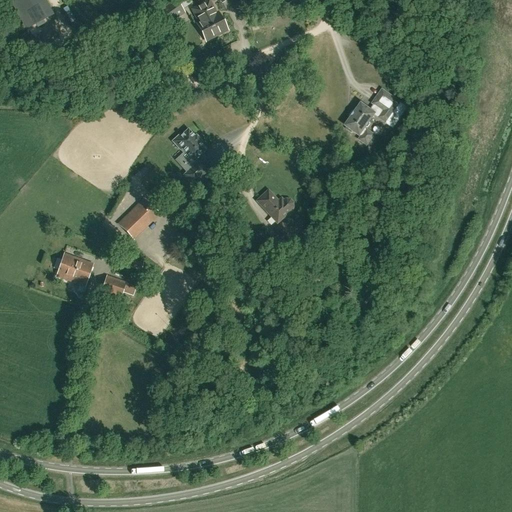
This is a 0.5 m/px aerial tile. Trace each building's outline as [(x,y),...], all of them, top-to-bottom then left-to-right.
[(41,0),(33,0),(17,9),(27,28),(35,24),(43,19),(50,15),(41,0)] [(176,0),(174,0),(152,16),(162,30),(186,13),(178,2),(176,0)] [(201,6),(216,35),(217,34),(219,35),(225,33),(225,30),(226,29),(219,15),(217,16),(211,5),(208,6),(206,3),(201,6)] [(214,36),(216,35),(201,6),(195,9),(197,12),(194,14),(200,25),(198,26),(205,40),(207,40),(208,41),(214,38),(214,36)] [(378,97),(373,104),(383,112),(379,118),(386,123),(396,110),(401,102),(383,90),(378,97)] [(361,105),(346,127),(347,128),(346,129),(347,130),(351,134),(353,133),(353,132),(359,137),(360,136),(362,137),(359,140),(367,146),(374,136),(365,129),(375,115),(361,105)] [(181,149),(185,153),(191,159),(189,161),(188,160),(184,164),(189,170),(187,173),(183,175),(192,185),(206,172),(198,163),(196,164),(193,161),(206,150),(199,143),(201,142),(200,140),(197,138),(196,136),(194,137),(188,130),(181,136),(180,135),(172,142),(180,150),(181,149)] [(155,166),(139,181),(146,188),(161,173),(155,166)] [(268,193),(258,202),(277,223),(279,221),(290,211),(292,207),(292,204),(289,201),(286,201),(283,202),(280,205),(268,193)] [(118,225),(130,238),(156,212),(144,200),(118,225)] [(281,224),(274,230),(302,261),(309,253),(301,245),(297,240),(281,224)] [(64,255),(56,277),(85,287),(93,265),(64,255)] [(133,262),(130,267),(140,271),(142,265),(133,262)] [(121,300),(125,301),(127,295),(133,297),(136,288),(106,278),(101,293),(121,300)]
